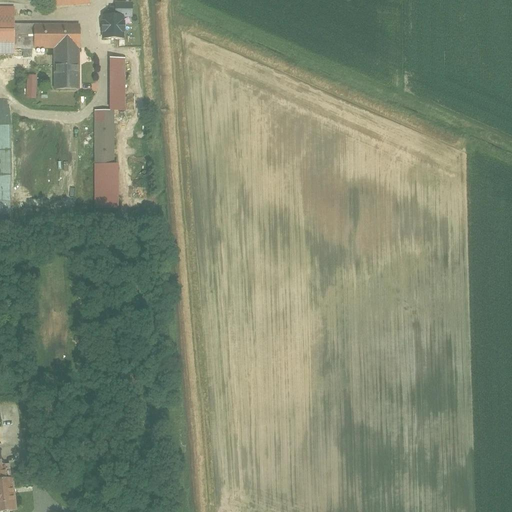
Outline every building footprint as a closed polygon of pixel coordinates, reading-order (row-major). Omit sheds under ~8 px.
[(77,15),(13,16),(12,0),(0,0),(0,46),(13,47),(13,41),(51,40),(51,83),(77,82),(77,15)] [(122,1),(99,1),(100,33),(123,32),(122,1)] [(123,49),(92,49),(92,157),(113,157),(113,101),(123,101),(123,49)] [(34,91),(34,67),(24,67),(23,91),(34,91)] [(2,477),(2,475),(6,475),(2,446),(0,445),(0,511),(20,510),(17,476),(2,477)]
